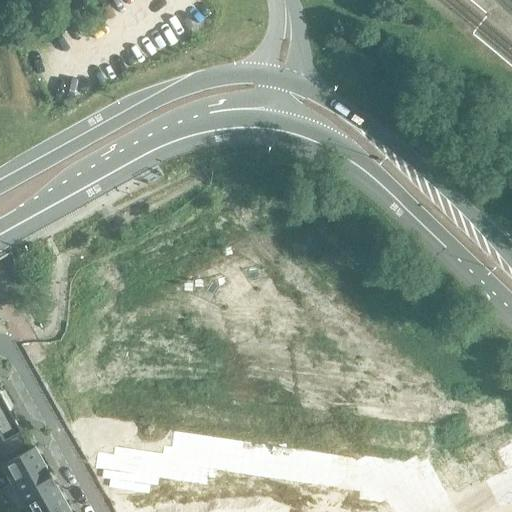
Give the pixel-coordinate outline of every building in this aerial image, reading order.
[(0,437),(2,441),(19,431),(7,410),(0,397),(0,437)] [(9,454),(25,445),(21,436),(19,437),(4,445),(9,454)] [(0,458),(9,454),(4,445),(0,447),(0,458)] [(39,457),(33,447),(28,450),(0,465),(11,484),(11,485),(44,467),(39,457)] [(44,467),(11,485),(11,484),(2,489),(3,490),(13,509),(22,504),(55,486),(44,467)] [(55,486),(22,504),(13,509),(15,511),(52,511),(65,505),(55,486)]
